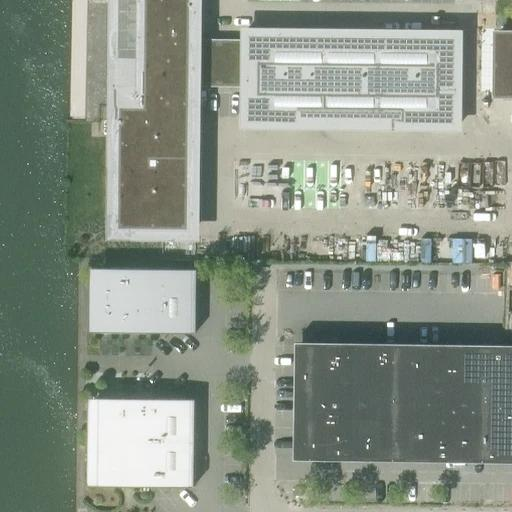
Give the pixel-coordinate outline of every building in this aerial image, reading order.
[(116,0),(114,232),(191,233),(193,121),(193,92),(193,43),(194,17),(201,17),(200,0),(116,0)] [(458,34),(244,32),(244,43),(244,93),(243,125),(457,127),(458,34)] [(511,34),(496,34),(496,94),(511,94),(511,34)] [(244,43),(193,43),(193,92),(244,93),(244,43)] [(195,270),(99,269),(99,333),(194,334),(195,270)] [(511,345),(293,343),(291,461),(511,463),(511,345)] [(193,400),(98,399),(97,443),(193,444),(193,400)] [(193,444),(97,443),(97,487),(192,488),(193,444)]
